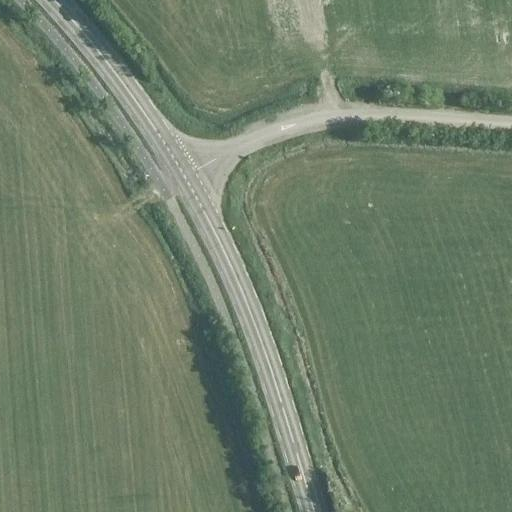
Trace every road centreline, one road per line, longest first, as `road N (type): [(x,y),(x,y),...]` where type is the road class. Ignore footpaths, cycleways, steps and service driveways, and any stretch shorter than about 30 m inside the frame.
road 1 (secondary): [(183,178),(223,250),(312,511)]
road 2 (unclassified): [(183,178),(310,117),(511,123)]
road 3 (secondary): [(53,0),(145,115),(183,178)]
